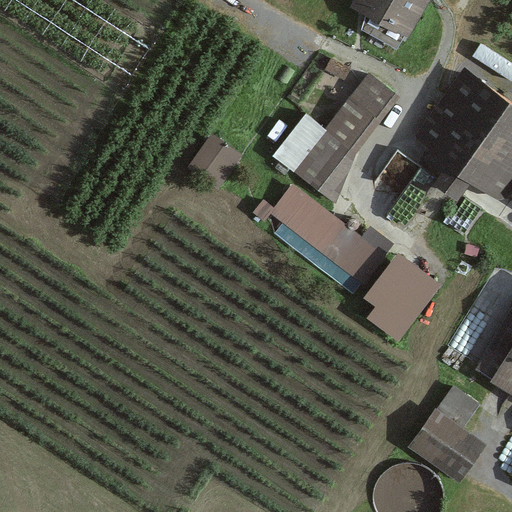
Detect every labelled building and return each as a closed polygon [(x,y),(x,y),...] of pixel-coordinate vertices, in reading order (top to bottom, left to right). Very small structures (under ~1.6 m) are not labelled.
[(423,0),(356,0),(355,3),(370,12),(363,25),(399,45),(423,0)] [(349,66),(332,56),(326,67),(343,77),(349,66)] [(511,179),(511,99),(465,67),(418,135),(453,159),(445,171),(463,183),(471,171),(503,193),(511,179)] [(309,114),(276,156),(335,201),(354,153),(400,96),(370,80),(331,130),(309,114)] [(241,151),(212,131),(190,162),(218,183),(241,151)] [(386,254),(294,188),(272,217),(364,284),(386,254)] [(401,253),(370,295),(381,303),(371,315),(401,337),(442,283),(401,253)] [(511,342),(494,373),(511,383),(511,342)] [(476,403),(451,385),(413,439),(462,474),(486,440),(462,423),(476,403)]
